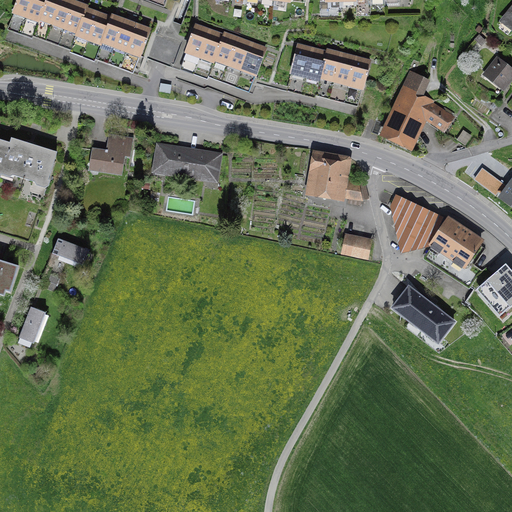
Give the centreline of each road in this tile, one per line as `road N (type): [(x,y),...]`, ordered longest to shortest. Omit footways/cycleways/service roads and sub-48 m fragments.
road 1 (secondary): [(375,156),(0,90)]
road 2 (track): [(368,306),(287,453),(268,511)]
road 3 (secondary): [(511,239),(466,201),(375,156)]
road 4 (residential): [(375,156),(370,180),(387,257),(368,306)]
road 5 (track): [(438,39),(433,78),(485,124),(494,145)]
